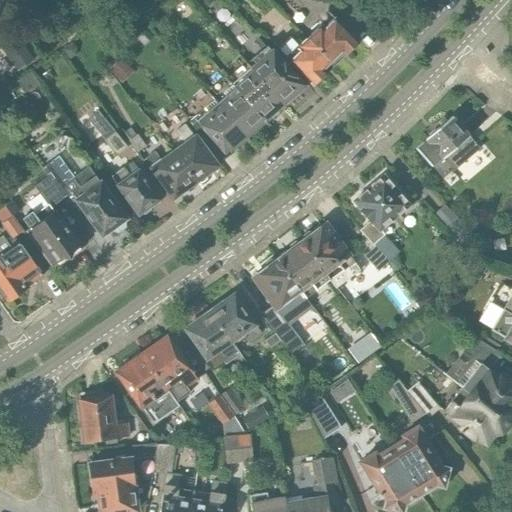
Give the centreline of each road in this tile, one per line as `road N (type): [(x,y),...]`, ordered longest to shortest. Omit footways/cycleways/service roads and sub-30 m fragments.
road 1 (tertiary): [(450,0),(332,127),(0,368)]
road 2 (tertiary): [(23,383),(353,149),(448,54)]
road 3 (residential): [(58,511),(50,441),(23,383)]
